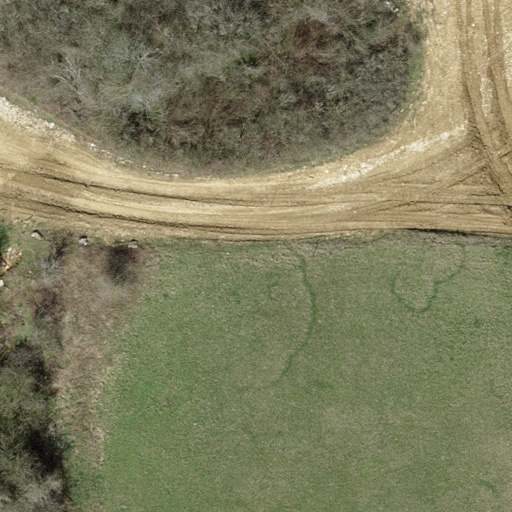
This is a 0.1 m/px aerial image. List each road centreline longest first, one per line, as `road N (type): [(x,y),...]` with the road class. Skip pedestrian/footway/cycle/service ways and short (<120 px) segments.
road 1 (track): [(0,171),(92,198),(280,209),(467,203),(511,211)]
road 2 (track): [(500,0),(467,203)]
